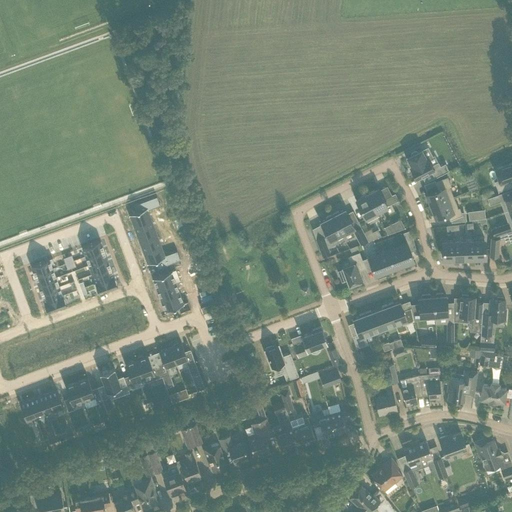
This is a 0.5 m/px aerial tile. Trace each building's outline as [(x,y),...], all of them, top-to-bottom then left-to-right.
[(448,170),(445,163),(440,165),(438,161),(431,165),(427,158),(426,159),(421,149),(417,151),(415,151),(411,152),(410,155),(407,157),(414,170),(413,171),(412,171),(416,178),(431,170),(434,177),(448,170)] [(511,179),(511,162),(494,169),(498,179),(494,181),(498,191),(511,185),(510,180),(511,179)] [(425,194),(430,205),(453,196),(449,186),(450,185),(447,176),(434,181),(437,189),(425,194)] [(366,194),(376,211),(398,199),(394,192),(383,198),(377,188),(366,194)] [(366,194),(355,199),(367,221),(378,215),(376,211),(366,194)] [(500,200),(498,194),(487,198),(489,204),(500,200)] [(136,211),(128,214),(129,215),(129,214),(133,226),(151,219),(147,209),(160,204),(156,196),(134,204),(136,211)] [(453,196),(430,205),(434,217),(446,212),(449,220),(462,215),(459,207),(457,207),(453,196)] [(353,227),(344,209),(338,212),(337,210),(331,214),(341,233),(342,235),(350,231),(349,229),(353,227)] [(341,233),(331,214),(325,217),(326,218),(320,221),(327,235),(324,237),(323,235),(316,238),(322,254),(329,251),(328,247),(333,244),(331,241),(337,238),(335,236),(341,233)] [(387,233),(403,227),(400,218),(384,225),(387,233)] [(151,219),(133,226),(138,238),(156,232),(151,219)] [(511,230),(508,222),(491,229),(493,236),(506,232),(511,230)] [(364,232),(361,226),(353,230),(360,244),(368,240),(364,232)] [(370,229),(364,232),(368,240),(374,238),(371,232),(370,229)] [(156,232),(138,238),(143,251),(160,244),(156,232)] [(393,235),(396,242),(405,239),(402,232),(393,235)] [(473,239),(474,258),(484,257),(484,236),(472,237),(472,239),(473,239)] [(453,240),(453,258),(463,258),(463,239),(463,237),(452,238),(452,240),(453,240)] [(489,256),(498,257),(499,238),(490,237),(489,256)] [(100,239),(81,246),(85,255),(103,248),(100,239)] [(463,239),(463,258),(474,258),(473,239),(472,239),(463,239)] [(453,258),(453,240),(452,240),(442,240),(442,259),(453,258)] [(397,246),(404,263),(413,259),(407,242),(397,246)] [(160,244),(143,251),(147,262),(146,262),(147,263),(154,260),(157,267),(161,266),(173,261),(180,259),(176,250),(164,255),(160,244)] [(387,249),(394,267),(404,263),(397,246),(387,249)] [(103,248),(85,255),(88,264),(107,258),(103,248)] [(377,253),(384,271),(394,267),(387,249),(377,253)] [(341,265),(349,284),(353,283),(354,284),(361,282),(360,280),(362,279),(356,265),(363,263),(359,251),(347,256),(349,262),(341,265)] [(377,253),(368,257),(374,274),(384,271),(377,253)] [(52,257),(30,265),(34,274),(52,267),(51,263),(53,262),(52,257)] [(107,258),(88,264),(92,274),(110,267),(107,258)] [(164,273),(152,277),(152,278),(157,289),(175,282),(180,280),(173,261),(161,266),(164,273)] [(52,267),(34,274),(37,283),(56,277),(52,267)] [(110,267),(92,274),(95,282),(93,283),(114,276),(113,275),(110,267)] [(114,276),(93,283),(96,293),(117,285),(114,276)] [(56,277),(37,283),(41,293),(59,286),(56,277)] [(175,282),(157,289),(160,298),(179,291),(175,282)] [(6,285),(0,286),(0,299),(10,296),(6,285)] [(59,286),(41,293),(43,300),(44,301),(44,302),(63,295),(62,294),(59,286)] [(179,291),(160,298),(164,309),(164,310),(176,305),(178,312),(190,308),(187,300),(183,302),(179,291)] [(447,314),(445,294),(442,295),(442,293),(435,293),(435,295),(432,295),(434,317),(446,317),(445,314),(447,314)] [(434,317),(432,295),(429,296),(429,294),(421,294),(421,296),(418,297),(419,317),(425,316),(425,318),(434,317)] [(480,331),(481,313),(482,303),(474,302),(475,296),(468,296),(468,294),(461,294),(461,295),(459,295),(458,315),(468,316),(468,322),(470,322),(469,330),(480,331)] [(63,295),(44,302),(47,311),(66,304),(63,295)] [(10,296),(0,299),(0,321),(3,320),(1,314),(15,308),(10,296)] [(481,313),(480,331),(480,334),(490,335),(491,322),(495,319),(505,320),(505,309),(504,308),(505,299),(503,298),(503,297),(497,296),(497,298),(489,297),(488,313),(481,313)] [(387,303),(394,323),(401,320),(403,324),(413,320),(410,307),(402,310),(399,301),(393,303),(392,301),(387,303)] [(394,323),(387,303),(381,306),(382,307),(376,309),(383,327),(394,323)] [(364,312),(372,331),(383,327),(376,309),(371,312),(370,310),(364,312)] [(372,331),(364,312),(359,314),(359,316),(353,318),(358,333),(352,335),(356,347),(367,343),(365,337),(366,336),(365,334),(372,331)] [(303,341),(293,345),(297,356),(308,352),(307,350),(309,349),(310,351),(312,352),(315,352),(317,352),(319,350),(319,348),(319,345),(327,342),(321,327),(320,326),(312,329),(312,331),(301,335),(303,341)] [(403,345),(400,338),(392,340),(394,348),(403,345)] [(174,345),(170,346),(176,363),(185,360),(191,376),(199,373),(190,348),(184,350),(181,342),(179,343),(178,341),(173,343),(174,345)] [(390,347),(388,342),(388,341),(381,343),(384,350),(390,347)] [(479,341),(479,348),(493,349),(494,342),(479,341)] [(265,348),(264,348),(271,368),(284,364),(289,377),(297,374),(289,351),(281,354),(278,345),(274,346),(273,345),(271,345),(270,344),(265,346),(265,348)] [(162,359),(156,361),(157,364),(161,376),(166,387),(173,384),(167,367),(176,363),(170,346),(159,350),(162,359)] [(400,353),(398,347),(391,349),(394,356),(400,353)] [(481,354),(480,364),(487,365),(500,367),(502,356),(495,355),(495,352),(484,351),(482,351),(481,354)] [(138,358),(136,359),(143,378),(144,382),(161,376),(157,364),(151,366),(147,355),(143,356),(142,354),(137,356),(138,358)] [(340,362),(338,355),(331,358),(333,364),(340,362)] [(129,374),(123,376),(126,384),(128,388),(134,386),(133,381),(143,378),(136,359),(125,363),(129,374)] [(384,365),(389,383),(397,381),(393,363),(384,365)] [(114,367),(99,373),(100,373),(106,391),(126,384),(123,376),(123,375),(117,377),(114,368),(114,367)] [(440,390),(438,380),(427,381),(426,378),(427,373),(425,373),(425,367),(419,368),(419,374),(418,374),(419,378),(422,395),(428,395),(428,398),(435,397),(435,400),(440,399),(440,390)] [(340,380),(337,370),(320,375),(324,386),(340,380)] [(473,396),(473,394),(474,387),(474,385),(476,375),(476,371),(464,370),(462,380),(457,379),(456,383),(448,382),(447,391),(448,391),(447,399),(449,399),(449,401),(454,401),(455,400),(463,401),(464,395),(471,396),(473,396)] [(419,378),(418,374),(405,377),(406,385),(401,387),(403,396),(405,406),(411,404),(410,402),(416,400),(416,397),(422,395),(419,378)] [(87,377),(76,381),(83,400),(86,407),(97,403),(96,400),(101,398),(101,397),(97,386),(91,388),(87,377)] [(291,380),(296,395),(304,393),(299,377),(291,380)] [(69,396),(63,399),(68,410),(74,408),(72,404),(83,400),(76,381),(65,385),(69,396)] [(482,388),(480,398),(488,400),(488,401),(496,402),(496,401),(504,402),(506,388),(498,387),(498,383),(490,382),(490,386),(482,385),(482,388)] [(374,397),(376,404),(378,413),(397,409),(391,386),(385,388),(386,394),(374,397)] [(279,391),(286,411),(293,408),(288,394),(290,393),(288,388),(279,391)] [(56,389),(47,392),(53,411),(63,407),(56,389)] [(47,392),(38,395),(44,414),(53,411),(47,392)] [(38,395),(29,399),(35,417),(44,414),(38,395)] [(109,395),(101,397),(101,398),(105,408),(113,406),(109,395)] [(29,399),(19,402),(26,421),(35,417),(29,399)] [(11,405),(0,409),(0,416),(3,423),(0,424),(0,428),(2,434),(19,428),(28,453),(37,450),(24,415),(16,418),(11,405)] [(340,411),(329,414),(335,434),(339,433),(339,432),(346,430),(343,419),(349,417),(346,406),(339,408),(340,411)] [(254,433),(247,436),(251,446),(254,456),(270,450),(267,441),(265,437),(272,435),(269,426),(264,411),(258,413),(260,419),(256,421),(260,431),(254,433)] [(335,434),(329,414),(323,415),(322,412),(310,416),(313,427),(320,425),(323,436),(329,435),(330,436),(335,434)] [(315,440),(309,421),(308,421),(307,417),(303,419),(303,418),(302,418),(302,416),(290,420),(289,420),(291,427),(297,444),(303,442),(304,444),(315,440)] [(195,423),(188,426),(195,445),(202,443),(195,423)] [(195,445),(188,426),(180,429),(187,448),(195,445)] [(297,444),(291,427),(279,431),(278,427),(273,428),(275,432),(274,432),(281,452),(292,448),(292,446),(297,444)] [(466,448),(460,432),(447,437),(447,435),(438,438),(445,456),(448,455),(449,459),(460,455),(459,450),(466,448)] [(242,442),(232,446),(228,435),(218,439),(224,453),(229,451),(234,463),(248,458),(242,442)] [(501,455),(498,448),(496,448),(493,440),(484,443),(482,438),(474,441),(479,456),(481,455),(484,464),(486,469),(494,466),(498,464),(504,479),(511,476),(511,464),(510,460),(505,462),(503,461),(501,455)] [(154,451),(150,440),(143,443),(148,454),(154,451)] [(413,441),(422,466),(427,464),(425,458),(431,456),(426,440),(419,443),(418,440),(413,441)] [(422,466),(413,441),(408,443),(409,446),(403,449),(406,458),(408,465),(415,462),(417,468),(422,466)] [(226,465),(218,444),(218,443),(216,442),(214,442),(201,447),(208,465),(210,464),(213,470),(226,465)] [(154,451),(148,454),(147,454),(154,472),(162,469),(155,451),(154,451)] [(181,465),(187,483),(197,480),(196,478),(201,476),(197,466),(192,451),(185,453),(188,462),(181,465)] [(167,462),(175,461),(173,453),(166,455),(167,462)] [(154,472),(147,454),(140,457),(147,475),(154,472)] [(401,476),(395,468),(398,466),(397,465),(390,457),(380,465),(381,467),(371,475),(384,490),(401,476)] [(447,475),(440,457),(433,460),(440,478),(447,475)] [(184,488),(181,478),(178,470),(176,464),(169,467),(169,469),(161,471),(166,484),(169,493),(184,488)] [(61,467),(63,479),(70,477),(69,465),(61,467)] [(402,471),(410,487),(418,483),(411,467),(402,471)] [(155,489),(150,477),(134,483),(142,507),(157,501),(152,490),(155,489)] [(369,511),(380,500),(372,494),(371,495),(360,485),(348,497),(357,505),(349,511),(369,511)] [(134,487),(119,492),(121,499),(114,501),(118,511),(135,511),(136,511),(133,504),(139,501),(134,487)] [(52,489),(47,490),(51,511),(57,511),(64,511),(61,493),(52,494),(52,489)] [(38,511),(51,511),(47,490),(43,491),(44,496),(36,497),(38,507),(38,511)] [(97,495),(91,496),(93,511),(105,511),(104,505),(110,505),(108,492),(97,494),(97,495)] [(93,511),(91,496),(84,498),(84,497),(73,499),(75,511),(81,509),(81,511),(93,511)] [(467,497),(457,501),(460,508),(469,504),(467,497)] [(438,510),(438,511),(450,511),(459,509),(456,503),(438,510)]
